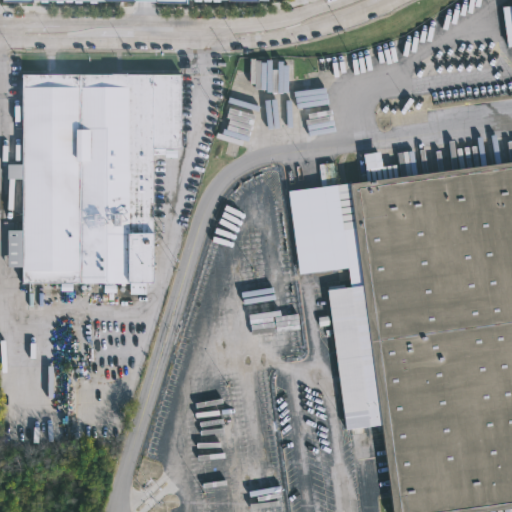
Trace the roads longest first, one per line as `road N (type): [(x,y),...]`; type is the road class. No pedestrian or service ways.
road 1 (residential): [(334,0),(249,20),(60,19)]
road 2 (residential): [(0,40),(205,40)]
road 3 (residential): [(205,40),(306,29),(388,0)]
